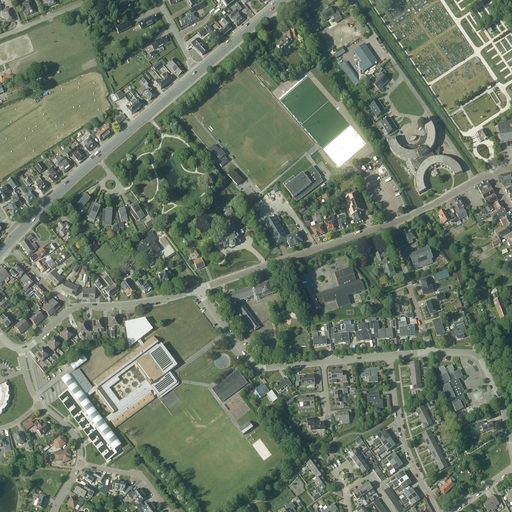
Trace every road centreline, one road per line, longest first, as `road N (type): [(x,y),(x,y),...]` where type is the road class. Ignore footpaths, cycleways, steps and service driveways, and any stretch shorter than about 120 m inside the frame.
road 1 (tertiary): [(387,224),(197,289)]
road 2 (residential): [(436,511),(398,424),(389,355)]
road 3 (tertiary): [(321,362),(251,364),(197,289)]
road 4 (tertiary): [(509,438),(479,356),(430,352)]
road 5 (unclassified): [(430,352),(387,224)]
road 6 (primary): [(97,157),(196,73)]
road 7 (tertiary): [(197,289),(74,308)]
